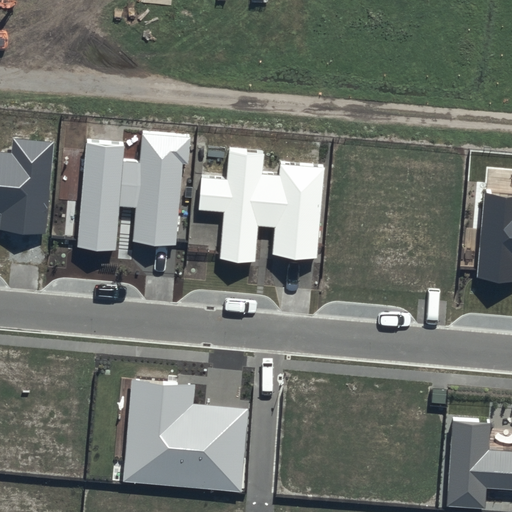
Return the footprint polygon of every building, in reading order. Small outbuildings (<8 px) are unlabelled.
[(190,136),(143,132),(141,160),(123,159),(124,142),(86,139),(77,247),(116,250),(119,207),(135,208),(132,241),(177,245),(183,164),(188,164),(190,136)] [(12,152),(0,151),(0,229),(46,233),(54,141),(13,138),(12,152)] [(263,151),(229,148),(226,178),(202,176),(199,209),(224,211),(220,257),(256,260),(259,227),(274,228),(271,255),(316,259),(324,167),(279,163),(278,173),(261,171),(263,151)] [(511,192),(484,190),(477,278),(511,280),(511,192)] [(195,385),(132,380),(123,482),(244,492),(250,409),(193,404),(195,385)] [(491,420),(453,418),(447,505),(485,507),(486,487),(511,488),(511,450),(489,449),(491,420)]
